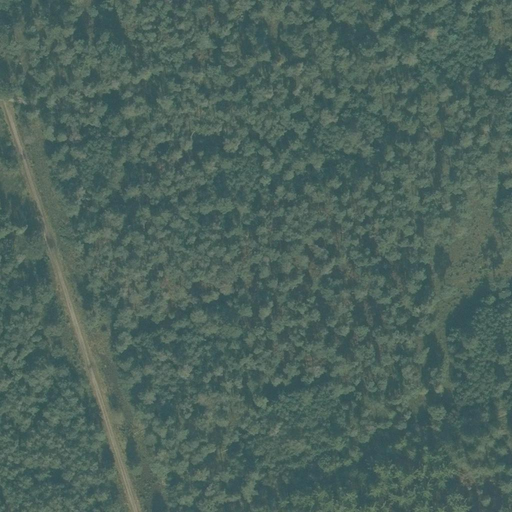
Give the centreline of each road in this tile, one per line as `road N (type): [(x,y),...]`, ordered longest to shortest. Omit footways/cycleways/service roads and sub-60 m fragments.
road 1 (track): [(0,80),(134,511)]
road 2 (track): [(511,413),(217,511)]
